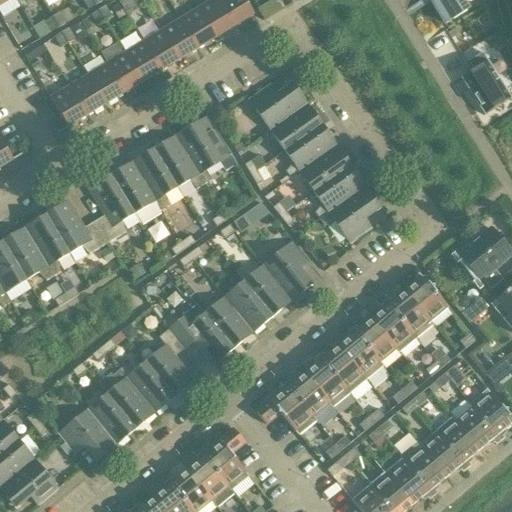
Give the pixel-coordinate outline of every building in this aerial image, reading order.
[(95,7),(90,0),(83,0),(82,1),(88,11),(95,7)] [(140,0),(117,0),(116,1),(118,3),(125,15),(127,17),(138,10),(134,4),(140,0)] [(217,0),(211,0),(197,9),(215,38),(233,27),(217,0)] [(242,0),(217,0),(233,27),(252,15),(242,0)] [(464,7),(475,0),(428,0),(444,25),(466,11),(464,7)] [(118,3),(110,8),(117,20),(125,15),(118,3)] [(105,8),(98,12),(104,22),(111,18),(105,8)] [(197,9),(179,20),(196,49),(215,38),(197,9)] [(104,22),(98,12),(91,17),(97,26),(104,22)] [(59,15),(51,19),(57,29),(65,25),(59,15)] [(57,29),(51,19),(45,23),(43,20),(31,27),(39,40),(57,29)] [(86,20),(80,23),(86,33),(92,29),(86,20)] [(179,20),(160,31),(178,61),(196,49),(179,20)] [(79,24),(61,35),(67,45),(74,40),(77,45),(88,38),(79,24)] [(160,31),(142,42),(159,72),(178,61),(160,31)] [(67,45),(61,35),(54,39),(60,49),(67,45)] [(142,42),(123,54),(141,83),(159,72),(142,42)] [(24,57),(24,58),(28,64),(47,53),(42,46),(24,57)] [(123,54),(105,65),(122,94),(141,83),(123,54)] [(471,64),(476,74),(463,82),(488,122),(511,106),(511,101),(490,65),(485,56),(471,64)] [(105,65),(86,76),(104,106),(122,94),(105,65)] [(86,76),(68,87),(85,117),(104,106),(86,76)] [(247,100),(270,132),(306,106),(296,91),(293,93),(289,86),(276,95),(269,85),(247,100)] [(85,117),(68,87),(49,99),(62,121),(51,127),(56,135),(85,117)] [(270,132),(284,152),(318,128),(312,119),(314,117),(306,106),(270,132)] [(189,128),(174,138),(204,186),(211,181),(207,170),(220,163),(230,172),(238,169),(216,132),(205,138),(198,127),(191,131),(189,128)] [(285,173),(290,180),(299,174),(299,173),(335,147),(324,131),(321,132),(318,128),(284,152),(292,164),(285,173)] [(158,151),(154,153),(176,189),(188,182),(196,190),(204,186),(174,138),(156,149),(158,151)] [(0,140),(0,168),(23,155),(18,147),(8,154),(0,140)] [(238,140),(231,144),(237,153),(244,149),(238,140)] [(299,174),(313,193),(347,169),(340,158),(342,157),(335,147),(299,173),(299,174)] [(143,157),(131,164),(154,202),(160,213),(168,208),(164,196),(176,189),(154,153),(144,159),(143,157)] [(244,165),(250,176),(258,171),(251,161),(244,165)] [(117,176),(111,179),(133,215),(154,202),(131,164),(115,174),(117,176)] [(314,214),(319,220),(364,188),(352,170),(349,172),(347,169),(313,193),(322,205),(314,214)] [(258,171),(250,176),(257,187),(264,182),(258,171)] [(102,215),(92,221),(107,245),(125,234),(121,222),(133,215),(111,179),(103,184),(101,182),(88,190),(102,215)] [(364,188),(319,220),(324,227),(334,223),(350,245),(371,230),(364,220),(377,211),(372,204),(375,202),(364,188)] [(49,217),(46,219),(68,255),(80,247),(89,256),(107,245),(92,221),(82,227),(67,203),(47,215),(49,217)] [(272,208),(280,218),(287,212),(279,203),(272,208)] [(287,212),(280,218),(288,228),(295,222),(287,212)] [(211,221),(216,228),(226,221),(221,214),(211,221)] [(238,221),(232,225),(240,236),(254,227),(246,215),(238,221)] [(34,223),(23,230),(53,278),(60,274),(56,262),(68,255),(46,219),(35,226),(34,223)] [(219,234),(224,240),(234,233),(230,226),(219,234)] [(493,271),(508,259),(511,256),(502,244),(502,241),(495,232),(492,232),(490,229),(458,256),(465,265),(465,268),(469,273),(472,273),(479,282),(481,281),(489,291),(511,272),(511,270),(500,281),(493,271)] [(8,242),(3,245),(25,281),(37,274),(46,282),(53,278),(23,230),(6,240),(8,242)] [(190,236),(180,243),(185,250),(195,243),(190,236)] [(185,250),(180,243),(170,250),(175,258),(185,250)] [(292,243),(262,267),(290,302),(304,290),(303,288),(309,283),(299,271),(308,263),(292,243)] [(0,288),(4,294),(4,293),(25,281),(3,245),(0,246),(0,288)] [(199,248),(189,256),(193,262),(204,255),(199,248)] [(108,249),(101,253),(106,263),(114,258),(108,249)] [(193,262),(189,256),(178,263),(183,269),(193,262)] [(325,257),(319,262),(323,269),(330,264),(325,257)] [(427,264),(427,269),(431,274),(435,270),(435,264),(431,261),(427,264)] [(139,265),(129,272),(134,281),(145,275),(139,265)] [(262,267),(243,283),(269,316),(278,309),(279,311),(290,302),(262,267)] [(415,285),(405,293),(429,323),(430,322),(447,308),(419,274),(414,277),(416,280),(415,285)] [(243,283),(223,299),(252,334),(267,321),(265,319),(269,316),(243,283)] [(4,294),(0,288),(0,305),(3,308),(11,304),(4,293),(4,294)] [(74,288),(63,295),(68,302),(78,296),(74,288)] [(501,318),(511,330),(511,288),(494,303),(504,315),(501,318)] [(389,298),(384,302),(416,340),(433,326),(430,322),(429,323),(405,293),(396,301),(390,301),(389,298)] [(68,302),(63,295),(52,301),(57,309),(68,302)] [(223,299),(204,315),(230,348),(240,339),(242,342),(252,334),(223,299)] [(381,313),(372,321),(396,350),(395,351),(398,355),(416,340),(384,302),(380,306),(382,308),(381,313)] [(168,332),(185,352),(194,344),(212,366),(230,352),(228,350),(230,348),(204,315),(196,306),(176,322),(171,316),(162,324),(168,332)] [(462,316),(468,323),(473,319),(467,312),(462,316)] [(35,322),(31,314),(20,321),(24,328),(35,322)] [(355,326),(351,329),(379,364),(380,364),(395,351),(396,350),(372,321),(362,328),(357,328),(355,326)] [(128,327),(121,333),(127,341),(135,335),(128,327)] [(348,340),(338,348),(366,382),(383,367),(380,364),(379,364),(351,329),(347,333),(348,335),(348,340)] [(165,347),(145,363),(172,396),(174,394),(176,396),(193,382),(175,360),(185,352),(168,332),(159,339),(165,347)] [(459,343),(465,350),(474,342),(468,335),(459,343)] [(111,341),(101,349),(106,356),(116,348),(111,341)] [(322,353),(318,357),(349,395),(366,382),(338,348),(329,356),(324,355),(322,353)] [(106,356),(101,349),(91,357),(97,363),(106,356)] [(444,355),(434,363),(440,370),(450,362),(444,355)] [(314,368),(305,375),(329,405),(329,406),(332,409),(349,395),(318,357),(313,360),(315,363),(314,368)] [(126,366),(119,372),(125,379),(154,414),(163,406),(162,404),(172,396),(145,363),(134,372),(126,366)] [(440,370),(434,363),(424,371),(430,378),(440,370)] [(495,382),(511,373),(511,369),(509,363),(490,372),(495,382)] [(72,373),(77,380),(87,371),(82,365),(72,373)] [(454,367),(444,375),(450,382),(459,374),(454,367)] [(116,387),(106,395),(133,428),(137,424),(139,427),(154,414),(125,379),(119,372),(113,377),(116,387)] [(289,381),(284,384),(313,419),(313,418),(329,406),(329,405),(305,375),(295,383),(290,383),(289,381)] [(450,382),(444,375),(434,383),(440,390),(450,382)] [(411,382),(401,390),(407,397),(416,389),(411,382)] [(313,419),(284,384),(280,388),(282,390),(281,395),(271,404),(268,401),(254,412),(265,426),(279,414),(298,437),(316,422),(313,418),(313,419)] [(1,391),(9,401),(16,395),(8,385),(1,391)] [(407,397),(401,390),(391,398),(397,405),(407,397)] [(511,421),(486,390),(469,405),(500,442),(504,439),(502,436),(503,431),(511,423),(511,421)] [(106,395),(87,411),(115,446),(126,437),(124,435),(133,428),(106,395)] [(420,395),(410,403),(416,410),(426,402),(420,395)] [(416,410),(410,403),(401,411),(406,418),(416,410)] [(453,418),(452,419),(479,451),(488,443),(493,444),(495,446),(500,442),(469,405),(468,406),(470,408),(455,421),(453,418)] [(377,410),(367,418),(373,425),(383,417),(377,410)] [(115,446),(87,411),(57,436),(74,456),(83,448),(93,460),(100,455),(101,457),(115,446)] [(24,419),(32,429),(39,423),(31,413),(24,419)] [(373,425),(367,418),(358,426),(364,433),(373,425)] [(452,419),(436,432),(466,470),(471,466),(469,464),(469,459),(479,451),(452,419)] [(0,457),(19,442),(3,422),(0,424),(0,457)] [(387,422),(377,430),(383,437),(393,429),(387,422)] [(39,423),(32,429),(40,438),(47,433),(39,423)] [(204,450),(200,454),(228,488),(227,489),(230,493),(249,478),(230,455),(244,444),(233,430),(219,442),(221,445),(211,453),(206,453),(204,450)] [(383,437),(377,430),(367,438),(373,445),(383,437)] [(417,443),(416,443),(446,478),(455,471),(460,471),(462,473),(466,470),(436,432),(419,446),(417,443)] [(344,437),(334,445),(340,452),(350,444),(344,437)] [(0,489),(35,461),(19,442),(0,457),(0,489)] [(416,443),(400,457),(433,497),(437,494),(435,491),(436,486),(446,478),(416,443)] [(340,452),(334,445),(324,453),(330,460),(340,452)] [(354,449),(344,457),(350,464),(360,456),(354,449)] [(197,465),(187,473),(211,502),(227,489),(228,488),(200,454),(195,458),(197,460),(197,465)] [(350,464),(344,457),(326,472),(332,479),(350,464)] [(401,460),(385,473),(412,506),(422,498),(427,499),(428,501),(433,497),(400,457),(399,457),(401,460)] [(35,461),(0,489),(16,509),(31,498),(38,507),(59,490),(51,481),(35,461)] [(171,478),(166,482),(191,511),(199,511),(211,502),(187,473),(178,481),(173,480),(171,478)] [(385,473),(369,487),(389,511),(404,511),(412,506),(385,473)] [(163,492),(153,500),(163,511),(191,511),(166,482),(162,485),(164,487),(163,492)] [(389,511),(369,487),(351,502),(359,511),(389,511)] [(137,505),(133,509),(135,511),(163,511),(153,500),(144,508),(139,507),(137,505)]
